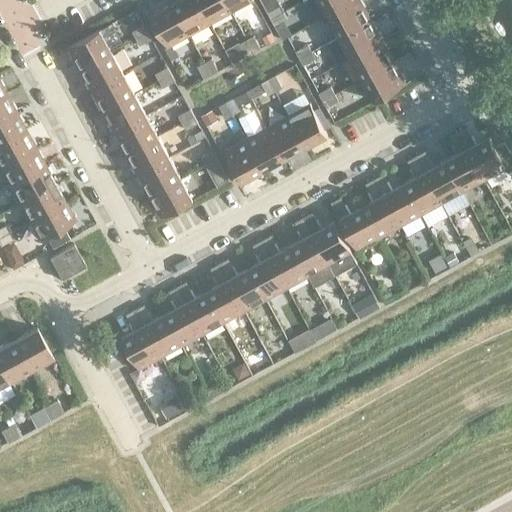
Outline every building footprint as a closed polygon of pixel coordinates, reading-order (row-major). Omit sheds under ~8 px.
[(210,23),(197,0),(176,0),(172,2),(189,34),(210,23)] [(231,11),(225,0),(197,0),(210,23),(231,11)] [(251,0),(225,0),(231,11),(251,0)] [(354,0),(319,0),(327,15),(354,0)] [(370,18),(360,0),(354,0),(327,15),(339,35),(370,18)] [(189,34),(172,2),(150,15),(167,46),(189,34)] [(279,4),(267,11),(271,18),(283,11),(279,4)] [(287,18),(283,11),(271,18),(275,25),(287,18)] [(382,39),(370,18),(339,35),(350,57),(382,39)] [(148,31),(144,24),(132,31),(135,38),(148,31)] [(111,51),(99,29),(68,46),(80,68),(111,51)] [(152,38),(148,31),(135,38),(139,45),(152,38)] [(272,32),(262,37),(266,44),(275,39),(272,32)] [(253,34),(246,38),(253,51),(260,47),(253,34)] [(253,51),(246,38),(239,42),(246,55),(253,51)] [(393,61),(382,39),(350,57),(362,78),(393,61)] [(307,44),(295,50),(299,57),(311,51),(307,44)] [(123,72),(111,51),(80,68),(91,89),(123,72)] [(315,58),(311,51),(299,57),(303,64),(315,58)] [(211,58),(204,62),(211,74),(218,70),(211,58)] [(406,83),(393,61),(362,78),(374,100),(406,83)] [(211,74),(204,62),(197,65),(204,78),(211,74)] [(171,73),(167,66),(155,73),(158,80),(171,73)] [(134,93),(123,72),(91,89),(103,110),(134,93)] [(175,80),(171,73),(158,80),(162,87),(175,80)] [(282,87),(275,74),(268,78),(275,91),(282,87)] [(275,91),(268,78),(261,82),(268,94),(275,91)] [(331,86),(318,92),(322,99),(334,93),(331,86)] [(247,89),(239,93),(245,104),(253,100),(247,89)] [(0,119),(16,111),(6,93),(0,96),(0,119)] [(146,114),(134,93),(103,110),(114,131),(146,114)] [(338,100),(334,93),(322,99),(326,106),(338,100)] [(239,110),(233,97),(226,101),(233,113),(239,110)] [(233,113),(226,101),(219,105),(225,117),(233,113)] [(310,102),(288,114),(305,146),(327,134),(324,129),(313,109),(310,102)] [(313,109),(324,129),(330,126),(319,106),(313,109)] [(194,115),(190,108),(178,115),(181,122),(194,115)] [(211,109),(201,115),(206,125),(217,118),(211,109)] [(0,142),(25,129),(16,111),(0,119),(0,142)] [(157,135),(146,114),(114,131),(126,152),(157,135)] [(305,146),(288,114),(267,126),(284,158),(305,146)] [(198,122),(194,115),(181,122),(185,129),(198,122)] [(284,158),(267,126),(246,137),(263,169),(284,158)] [(467,127),(458,132),(484,179),(506,167),(508,171),(511,168),(511,155),(504,141),(494,146),(489,135),(475,143),(467,127)] [(0,166),(35,147),(25,129),(0,142),(0,166)] [(484,179),(458,132),(450,136),(458,152),(445,159),(463,191),(484,179)] [(193,133),(186,137),(190,144),(197,140),(193,133)] [(169,156),(157,135),(126,152),(137,173),(169,156)] [(263,169),(246,137),(223,150),(241,181),(263,169)] [(45,165),(35,147),(0,166),(0,167),(9,184),(45,165)] [(217,157),(213,150),(201,157),(205,164),(217,157)] [(424,150),(416,155),(442,202),(463,191),(445,159),(433,166),(424,150)] [(442,202),(416,155),(407,160),(416,175),(403,182),(421,214),(442,202)] [(181,177),(169,156),(137,173),(149,194),(181,177)] [(221,164),(217,157),(205,164),(208,171),(221,164)] [(55,183),(45,165),(9,184),(19,202),(55,183)] [(383,173),(374,178),(400,225),(421,214),(403,182),(391,189),(383,173)] [(193,199),(181,177),(149,194),(161,216),(193,199)] [(400,225),(374,178),(365,183),(374,198),(361,205),(379,237),(400,225)] [(65,201),(55,183),(19,202),(29,220),(65,201)] [(340,196),(331,202),(356,249),(379,237),(361,205),(349,212),(340,196)] [(75,220),(65,201),(29,220),(39,239),(75,220)] [(312,212),(303,217),(335,274),(357,262),(334,220),(320,227),(312,212)] [(335,274),(303,217),(295,221),(303,237),(291,244),(308,275),(314,286),(335,274)] [(0,245),(12,239),(8,232),(0,235),(0,245)] [(270,235),(261,240),(287,287),(308,275),(291,244),(278,250),(270,235)] [(477,250),(469,235),(462,239),(470,254),(477,250)] [(287,287),(261,240),(253,244),(261,260),(249,267),(266,298),(287,287)] [(85,265),(73,244),(61,250),(73,272),(85,265)] [(73,272),(61,250),(49,257),(61,279),(73,272)] [(450,265),(459,260),(453,250),(444,255),(450,265)] [(435,273),(447,266),(440,253),(428,260),(435,273)] [(228,258),(219,263),(245,310),(266,298),(249,267),(236,274),(228,258)] [(245,310),(219,263),(210,268),(219,283),(206,290),(224,321),(245,310)] [(186,281),(177,286),(203,333),(224,321),(206,290),(194,296),(186,281)] [(203,333),(177,286),(168,290),(177,306),(164,313),(181,344),(203,333)] [(392,295),(388,287),(381,291),(385,299),(392,295)] [(380,304),(374,294),(367,298),(373,308),(380,304)] [(144,304),(135,309),(160,356),(181,344),(164,313),(152,320),(144,304)] [(160,356),(135,309),(126,314),(135,329),(121,336),(138,368),(160,356)] [(326,333),(320,321),(310,327),(316,338),(326,333)] [(53,359),(36,327),(14,339),(31,371),(53,359)] [(31,371),(14,339),(0,346),(0,363),(10,382),(31,371)] [(234,366),(233,371),(237,380),(250,373),(243,361),(234,366)] [(0,387),(10,382),(0,363),(0,387)] [(166,418),(184,408),(176,394),(158,404),(166,418)] [(56,399),(49,403),(56,415),(63,412),(56,399)] [(56,415),(49,403),(42,407),(49,419),(56,415)] [(14,422),(7,426),(14,438),(21,435),(14,422)] [(14,438),(7,426),(0,429),(0,430),(7,442),(14,438)]
